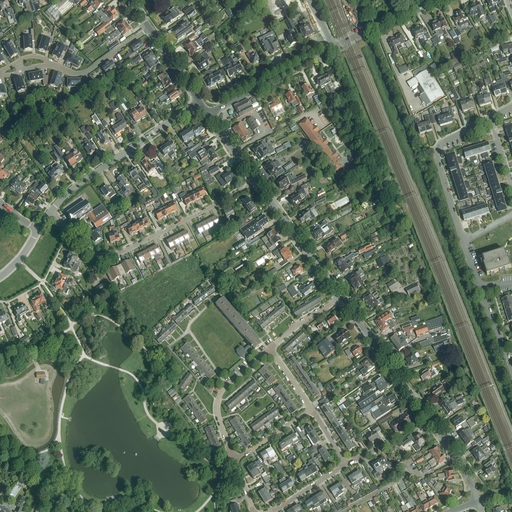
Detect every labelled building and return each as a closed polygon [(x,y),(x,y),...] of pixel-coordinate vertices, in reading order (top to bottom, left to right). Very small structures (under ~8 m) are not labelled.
[(15,0),(16,2),(19,1),(20,5),(25,3),(28,14),(35,12),(31,2),(29,3),(27,0),(15,0)] [(47,11),(56,21),(74,4),(70,0),(67,0),(58,9),(53,4),(47,11)] [(87,11),(98,0),(89,0),(88,2),(90,4),(85,9),(87,11)] [(103,4),(99,0),(98,0),(87,11),(89,13),(94,8),(97,10),(103,4)] [(287,9),(294,6),(290,0),(284,3),(284,2),(283,0),(282,0),(272,5),(275,12),(280,9),(282,14),(288,11),(287,9)] [(294,0),(298,8),(306,4),(304,0),(294,0)] [(494,1),(493,0),(486,0),(490,7),(489,8),(492,14),(496,12),(493,6),(495,5),(494,1)] [(8,5),(7,1),(3,2),(3,1),(1,2),(1,3),(0,3),(0,9),(1,11),(3,10),(6,18),(13,15),(9,5),(8,5)] [(479,3),(473,6),(479,19),(485,16),(485,15),(486,15),(485,10),(482,11),(479,3)] [(195,8),(193,5),(190,7),(190,6),(183,11),(186,15),(195,8)] [(467,8),(471,17),(472,16),(474,21),(479,19),(473,6),(467,8)] [(102,22),(103,21),(115,11),(112,8),(110,9),(109,8),(102,14),(100,12),(96,15),(102,22)] [(165,15),(162,17),(167,24),(170,22),(171,23),(174,20),(174,19),(180,15),(175,8),(169,12),(168,11),(165,14),(165,15)] [(229,8),(225,11),(230,18),(234,16),(229,8)] [(195,9),(187,16),(189,19),(198,12),(195,9)] [(105,31),(111,27),(109,24),(117,17),(116,16),(117,14),(115,11),(103,21),(105,23),(95,31),(98,36),(103,33),(105,31)] [(465,19),(462,12),(458,13),(456,14),(455,15),(456,18),(453,19),(455,24),(458,23),(460,27),(469,23),(467,19),(466,19),(465,19)] [(290,19),(285,21),(291,31),(295,29),(290,19)] [(306,32),(305,32),(308,37),(313,34),(306,19),(305,19),(306,19),(303,21),(302,21),(306,29),(305,30),(306,32)] [(446,35),(443,29),(446,28),(446,27),(443,20),(443,19),(437,21),(438,22),(441,30),(443,35),(444,36),(446,35)] [(114,32),(115,34),(116,33),(117,34),(128,26),(124,21),(116,27),(118,30),(114,32)] [(175,36),(189,26),(187,23),(186,21),(180,25),(181,27),(173,32),(175,36)] [(304,39),(308,37),(305,32),(306,32),(305,30),(306,29),(302,21),(299,23),(302,28),(299,29),(300,32),(301,34),(302,34),(304,39)] [(435,31),(437,35),(433,37),(434,38),(438,45),(441,43),(439,38),(443,35),(441,30),(438,22),(431,24),(434,32),(435,31)] [(123,36),(131,30),(128,26),(117,34),(116,33),(115,34),(114,32),(112,34),(110,36),(112,38),(109,40),(111,42),(122,34),(123,36)] [(187,36),(193,32),(192,31),(189,26),(175,36),(178,40),(186,34),(187,36)] [(425,44),(429,42),(428,41),(429,41),(429,40),(430,39),(426,29),(423,30),(422,27),(418,29),(422,37),(425,44)] [(421,45),(422,45),(425,44),(422,37),(418,29),(413,31),(416,40),(419,38),(419,39),(421,38),(422,40),(420,41),(421,45)] [(31,35),(24,36),(25,51),(32,50),(32,41),(35,41),(34,30),(31,30),(31,35)] [(295,36),(293,31),(287,34),(289,37),(286,39),(287,39),(286,40),(287,42),(288,42),(290,46),(296,43),(293,38),(294,38),(294,37),(295,36)] [(458,39),(453,31),(449,33),(456,45),(460,43),(458,39)] [(273,32),(259,40),(265,52),(268,50),(271,55),(279,51),(276,47),(278,46),(276,41),(277,40),(273,32)] [(207,38),(205,34),(201,37),(202,38),(193,45),(191,43),(185,47),(188,52),(207,38)] [(43,36),(39,51),(46,53),(49,44),(52,45),(53,39),(43,36)] [(396,39),(399,46),(397,46),(399,50),(402,48),(401,46),(400,47),(400,45),(405,43),(402,36),(395,38),(396,39)] [(207,38),(188,52),(192,57),(195,55),(196,57),(200,54),(197,50),(209,40),(207,38)] [(395,47),(397,46),(399,46),(396,39),(389,42),(394,57),(398,55),(398,54),(398,53),(396,49),(395,49),(395,47)] [(12,41),(3,46),(11,59),(17,55),(13,48),(15,46),(12,41)] [(130,60),(137,55),(136,52),(143,47),(139,42),(130,48),(134,53),(128,57),(130,60)] [(59,43),(52,57),(59,60),(63,52),(66,53),(68,48),(59,43)] [(92,43),(86,47),(89,52),(96,49),(92,43)] [(511,44),(507,46),(507,45),(501,47),(503,53),(505,53),(506,56),(511,54),(511,44)] [(244,51),(240,45),(235,47),(239,53),(244,51)] [(495,45),(489,48),(492,53),(498,50),(496,45),(495,45)] [(70,51),(67,56),(69,58),(67,62),(74,66),(73,67),(77,69),(78,68),(82,61),(71,56),(73,52),(70,51)] [(148,52),(144,54),(145,55),(143,57),(143,58),(146,62),(154,57),(151,51),(148,53),(148,52)] [(250,59),(253,64),(256,62),(257,63),(258,62),(259,61),(259,60),(256,54),(252,56),(250,52),(246,54),(250,60),(250,59)] [(210,59),(210,58),(209,57),(206,54),(202,56),(204,59),(202,60),(202,61),(196,65),(198,68),(200,71),(204,68),(205,68),(208,66),(206,62),(210,59)] [(138,55),(130,61),(133,65),(141,59),(138,55)] [(496,61),(497,61),(498,65),(507,62),(506,58),(499,60),(497,55),(494,56),(496,61)] [(157,62),(154,57),(146,62),(144,64),(146,67),(144,68),(145,70),(157,62)] [(236,59),(233,60),(231,57),(228,59),(235,74),(242,70),(236,59)] [(227,65),(229,68),(225,70),(229,77),(235,74),(228,59),(227,58),(221,62),(224,67),(227,65)] [(458,58),(449,63),(452,68),(460,63),(458,58)] [(158,61),(157,62),(145,70),(146,72),(151,69),(152,70),(149,72),(151,74),(161,67),(158,61)] [(115,71),(122,66),(120,63),(114,67),(111,62),(102,68),(106,74),(113,69),(115,71)] [(423,74),(407,83),(411,88),(420,82),(422,86),(418,88),(422,95),(420,96),(427,106),(445,96),(426,65),(420,69),(423,74)] [(215,74),(214,72),(212,73),(217,84),(223,81),(224,80),(220,73),(215,76),(214,75),(215,74)] [(45,76),(42,77),(42,73),(29,75),(30,82),(42,80),(43,86),(47,86),(47,85),(45,77),(45,76)] [(161,83),(168,78),(166,75),(165,75),(164,73),(153,80),(155,82),(158,80),(161,83)] [(211,87),(217,84),(212,73),(209,74),(211,77),(212,76),(212,77),(207,80),(211,87)] [(61,76),(54,74),(53,78),(52,78),(51,81),(52,82),(50,86),(57,88),(56,91),(59,92),(61,86),(58,85),(61,76)] [(323,77),(322,78),(330,93),(333,99),(337,96),(334,90),(332,91),(329,84),(331,83),(327,75),(326,75),(325,75),(323,76),(323,77)] [(165,89),(172,84),(168,78),(161,83),(156,86),(158,89),(162,85),(165,89)] [(330,93),(322,78),(319,79),(318,79),(317,79),(317,80),(316,81),(320,89),(324,87),(324,88),(326,92),(328,94),(327,94),(330,100),(333,99),(330,93)] [(28,92),(27,87),(24,87),(21,79),(14,81),(18,95),(28,92)] [(110,79),(104,83),(107,87),(113,83),(110,79)] [(500,83),(497,84),(501,96),(507,94),(504,86),(501,87),(500,83)] [(310,91),(307,84),(301,88),(307,99),(314,96),(312,94),(314,92),(313,89),(310,91)] [(495,97),(501,96),(497,84),(492,86),(495,97)] [(172,102),(173,102),(174,101),(175,100),(179,97),(176,92),(175,91),(168,96),(166,94),(159,99),(161,102),(165,100),(166,101),(170,99),(172,102)] [(294,98),(292,92),(285,96),(290,104),(291,103),(293,107),(301,103),(298,98),(296,99),(295,97),(294,98)] [(479,107),(485,105),(482,93),(480,94),(480,97),(477,98),(479,107)] [(484,93),(482,93),(485,105),(491,104),(488,95),(485,96),(484,93)] [(322,103),(318,95),(313,98),(318,105),(322,103)] [(463,112),(468,111),(466,102),(464,95),(463,95),(461,95),(463,103),(460,104),(463,112)] [(274,102),(275,103),(268,107),(272,114),(274,117),(284,112),(282,108),(283,108),(278,100),(274,102)] [(472,100),(466,102),(468,111),(474,109),(472,100)] [(113,106),(115,109),(118,108),(113,101),(109,104),(111,107),(113,106)] [(239,105),(239,103),(233,106),(237,113),(234,114),(237,119),(239,118),(253,111),(248,101),(239,105)] [(142,120),(145,118),(144,117),(146,116),(144,113),(144,112),(145,111),(143,108),(141,105),(138,107),(141,110),(136,113),(141,120),(141,119),(142,120)] [(135,123),(141,120),(136,113),(133,108),(131,110),(133,112),(128,116),(134,124),(135,123)] [(443,115),(446,125),(452,123),(451,117),(454,116),(451,108),(448,109),(442,111),(443,115)] [(121,132),(122,131),(123,132),(125,131),(124,130),(127,128),(124,124),(125,123),(123,120),(124,119),(120,113),(117,115),(118,119),(119,120),(115,123),(121,132)] [(446,125),(443,115),(439,117),(438,113),(431,115),(433,122),(438,120),(440,127),(446,125)] [(91,117),(97,126),(98,125),(99,127),(101,130),(99,132),(100,133),(97,135),(98,138),(100,141),(104,145),(105,144),(106,145),(107,143),(107,142),(109,142),(106,138),(107,137),(103,131),(105,130),(100,123),(101,123),(95,115),(91,117)] [(433,122),(431,115),(425,117),(426,124),(423,125),(426,133),(432,131),(430,123),(433,122)] [(255,121),(252,117),(246,121),(253,131),(259,128),(257,124),(258,123),(256,120),(255,121)] [(343,167),(308,118),(299,125),(334,174),(343,167)] [(426,133),(423,125),(420,126),(419,120),(414,121),(415,125),(417,124),(420,135),(426,133)] [(116,135),(121,132),(115,123),(114,121),(112,123),(115,127),(113,129),(112,129),(110,130),(114,136),(116,135)] [(241,123),(232,129),(237,136),(238,135),(243,143),(251,138),(241,123)] [(205,130),(201,124),(197,128),(196,127),(191,131),(194,136),(196,137),(201,134),(200,133),(205,130)] [(88,132),(84,126),(80,129),(84,135),(88,132)] [(185,133),(189,139),(194,136),(191,131),(190,129),(185,133)] [(24,135),(22,132),(17,136),(21,141),(25,138),(23,135),(24,135)] [(188,142),(186,144),(189,149),(194,145),(189,139),(185,133),(180,136),(180,137),(180,138),(181,140),(182,139),(184,143),(187,141),(188,142)] [(85,143),(81,146),(83,149),(84,149),(89,156),(94,152),(93,150),(96,148),(93,143),(91,145),(87,139),(84,141),(85,143)] [(313,148),(307,140),(303,143),(308,151),(313,148)] [(166,146),(174,157),(176,156),(173,150),(175,149),(171,142),(166,146)] [(284,146),(276,150),(278,154),(291,147),(289,142),(283,145),(284,146)] [(67,143),(64,145),(69,152),(77,164),(82,161),(81,160),(82,159),(83,158),(79,153),(78,151),(77,152),(75,153),(72,149),(72,150),(67,143)] [(256,155),(257,155),(269,146),(268,143),(264,146),(265,147),(264,148),(261,144),(252,150),(254,152),(254,153),(255,155),(256,155)] [(488,143),(482,145),(486,158),(488,157),(487,153),(491,152),(488,143)] [(189,149),(190,151),(191,152),(199,147),(196,144),(194,145),(189,149)] [(54,152),(56,154),(59,158),(63,155),(56,145),(52,148),(54,152)] [(482,154),(483,159),(486,158),(482,145),(475,147),(478,156),(482,154)] [(173,160),(175,158),(174,157),(166,146),(160,150),(161,151),(160,151),(161,153),(162,152),(165,156),(168,154),(169,156),(170,155),(173,160)] [(267,156),(273,151),(269,146),(257,155),(261,160),(265,157),(265,158),(267,157),(267,156)] [(215,153),(211,147),(204,152),(204,151),(201,147),(197,150),(189,155),(192,159),(197,156),(201,162),(214,153),(215,153)] [(475,147),(469,149),(473,162),(474,161),(476,161),(475,157),(478,156),(475,147)] [(469,158),(470,162),(473,162),(469,149),(463,151),(466,159),(469,158)] [(54,152),(51,154),(57,163),(60,161),(59,158),(56,154),(54,152)] [(72,167),(77,164),(69,152),(65,154),(68,158),(67,159),(66,160),(71,167),(72,166),(72,167)] [(461,160),(460,158),(456,159),(455,156),(454,152),(451,153),(446,155),(447,158),(449,164),(461,160)] [(209,164),(218,158),(214,153),(201,162),(200,162),(202,166),(208,163),(209,164)] [(147,159),(144,161),(143,160),(142,161),(142,162),(141,163),(149,173),(156,168),(153,164),(152,165),(147,159)] [(458,165),(465,162),(464,160),(461,160),(449,164),(451,171),(459,168),(458,165)] [(264,165),(264,167),(265,169),(266,169),(268,171),(278,164),(277,161),(274,163),(275,164),(274,165),(271,161),(266,165),(265,165),(264,165)] [(59,166),(56,163),(54,165),(51,167),(59,177),(63,173),(62,171),(63,170),(59,166)] [(292,163),(284,168),(286,172),(294,166),(292,163)] [(278,164),(268,171),(272,177),(274,175),(279,172),(277,169),(278,168),(280,166),(278,164)] [(486,173),(494,170),(492,164),(480,168),(481,171),(485,169),(486,173)] [(361,172),(356,165),(351,168),(356,176),(361,172)] [(48,168),(46,169),(46,170),(46,171),(46,172),(49,175),(49,176),(51,178),(54,181),(55,181),(60,177),(59,177),(51,167),(50,166),(48,168)] [(159,175),(161,177),(167,173),(162,166),(158,169),(161,174),(159,175)] [(209,170),(209,169),(202,173),(200,174),(205,183),(206,185),(214,181),(211,176),(220,171),(217,166),(209,170)] [(176,167),(172,170),(176,176),(181,173),(176,167)] [(135,170),(134,168),(127,172),(134,182),(139,179),(143,184),(138,188),(140,192),(150,185),(141,172),(140,172),(138,169),(135,170)] [(460,171),(459,168),(451,171),(452,177),(465,173),(464,170),(460,171)] [(10,175),(4,170),(2,172),(0,174),(0,180),(2,182),(7,177),(8,178),(10,175)] [(494,170),(486,173),(487,176),(483,177),(483,180),(496,176),(494,170)] [(220,180),(224,187),(227,185),(231,182),(234,180),(233,179),(234,179),(229,173),(224,177),(221,173),(218,175),(215,177),(216,178),(218,181),(220,180)] [(466,176),(465,173),(452,177),(454,182),(463,180),(462,177),(466,176)] [(284,176),(285,177),(284,177),(284,176),(279,179),(280,180),(276,183),(279,186),(278,187),(280,189),(281,189),(285,186),(285,187),(289,184),(289,183),(291,185),(291,186),(296,184),(306,179),(305,176),(298,178),(294,180),(289,174),(284,176)] [(371,174),(358,181),(361,186),(374,179),(371,174)] [(15,190),(16,190),(21,184),(19,182),(20,181),(20,179),(21,178),(21,177),(21,176),(18,177),(18,178),(17,178),(17,179),(15,181),(14,181),(12,184),(13,185),(11,186),(12,187),(11,189),(14,191),(15,190)] [(121,191),(118,193),(126,205),(130,203),(123,194),(129,190),(127,186),(129,185),(122,176),(117,179),(120,184),(118,185),(121,191)] [(484,183),(489,182),(490,185),(498,182),(496,176),(483,180),(484,183)] [(464,184),(463,180),(454,182),(456,189),(469,185),(468,182),(464,184)] [(500,188),(498,182),(490,185),(491,188),(486,189),(487,192),(500,188)] [(16,190),(21,195),(21,194),(22,193),(23,194),(25,191),(25,190),(27,187),(28,187),(29,187),(29,183),(28,184),(27,184),(26,184),(25,185),(24,186),(21,184),(16,190)] [(47,189),(48,188),(43,184),(40,188),(39,188),(39,187),(36,184),(32,189),(36,192),(33,195),(38,198),(41,194),(42,194),(44,192),(45,193),(46,193),(48,191),(48,190),(47,189)] [(465,189),(470,188),(469,185),(456,189),(458,195),(466,193),(465,189)] [(107,186),(101,190),(103,194),(104,196),(105,197),(108,195),(111,198),(116,195),(113,190),(110,191),(107,186)] [(291,198),(292,198),(289,200),(291,203),(291,204),(292,206),(293,206),(297,203),(297,204),(301,201),(302,202),(307,198),(304,194),(305,193),(302,190),(304,189),(302,186),(296,191),(298,193),(296,195),(296,194),(292,196),(292,197),(291,198)] [(200,189),(197,191),(201,198),(205,196),(203,191),(204,190),(202,187),(200,188),(200,189)] [(195,188),(193,189),(195,192),(192,193),(196,201),(201,198),(197,191),(195,188)] [(502,194),(500,188),(487,192),(488,195),(492,194),(493,197),(502,194)] [(33,206),(38,198),(33,195),(36,192),(32,189),(29,194),(30,195),(26,201),(25,203),(29,205),(30,204),(33,206)] [(190,204),(196,201),(192,193),(186,196),(190,204)] [(467,196),(466,193),(458,195),(460,201),(469,198),(473,197),(472,194),(467,196)] [(504,200),(502,194),(493,197),(494,200),(490,202),(491,204),(504,200)] [(184,201),(186,206),(190,204),(186,196),(183,198),(183,197),(180,198),(182,202),(184,201)] [(242,203),(247,209),(253,204),(248,198),(246,197),(243,199),(244,201),(242,203)] [(310,204),(312,208),(317,205),(317,206),(327,201),(324,197),(310,204)] [(144,204),(145,207),(154,202),(152,199),(143,204),(144,204)] [(497,209),(506,207),(504,200),(491,204),(492,207),(496,206),(497,209)] [(82,204),(67,214),(70,218),(69,218),(71,221),(72,220),(74,224),(76,223),(77,225),(89,217),(92,222),(97,229),(111,219),(102,205),(92,212),(85,202),(84,202),(82,203),(82,204)] [(172,204),(168,206),(172,213),(177,211),(174,206),(176,205),(174,202),(171,203),(172,204)] [(482,202),(479,203),(483,216),(489,214),(486,206),(483,207),(482,202)] [(476,218),(483,216),(479,203),(476,204),(477,209),(474,210),(476,218)] [(255,206),(254,207),(253,204),(247,209),(248,211),(247,212),(249,215),(251,214),(252,215),(257,211),(256,210),(257,210),(256,209),(257,209),(255,206)] [(167,216),(172,213),(168,206),(163,208),(167,216)] [(469,206),(466,207),(470,220),(476,218),(474,210),(471,211),(469,206)] [(311,207),(309,209),(306,211),(299,216),(300,217),(298,219),(301,223),(304,221),(305,222),(311,217),(312,219),(315,217),(311,212),(314,210),(311,207)] [(461,213),(464,222),(470,220),(466,207),(464,208),(465,212),(461,213)] [(159,211),(162,218),(167,216),(163,208),(159,211)] [(228,220),(235,217),(233,212),(233,211),(232,210),(231,209),(223,213),(225,215),(222,216),(226,222),(229,221),(228,220)] [(144,228),(140,220),(136,211),(133,212),(138,221),(135,223),(139,230),(144,228)] [(158,221),(162,218),(159,211),(155,213),(155,212),(152,213),(151,212),(148,214),(151,218),(155,216),(158,221)] [(339,213),(329,217),(331,221),(337,218),(337,219),(341,217),(339,213)] [(140,220),(144,228),(149,226),(146,221),(148,220),(146,216),(143,218),(144,219),(140,220)] [(261,229),(265,226),(269,223),(264,216),(260,219),(259,218),(256,220),(240,230),(246,240),(262,229),(261,229)] [(215,228),(217,227),(216,226),(219,224),(216,217),(211,219),(215,227),(215,228)] [(209,229),(215,227),(211,219),(206,222),(209,229)] [(323,228),(328,224),(326,221),(315,228),(316,230),(311,233),(314,237),(323,231),(322,231),(324,229),(323,228)] [(201,225),(204,232),(209,229),(206,222),(201,225)] [(130,235),(134,233),(130,226),(129,223),(123,226),(124,229),(126,231),(127,231),(130,235)] [(134,233),(139,230),(135,223),(130,226),(134,233)] [(322,237),(322,238),(333,231),(328,224),(323,228),(324,229),(322,231),(323,231),(314,237),(317,241),(322,237)] [(199,235),(204,232),(201,225),(196,227),(199,235)] [(102,227),(90,235),(95,242),(100,239),(97,234),(103,229),(102,227)] [(115,242),(120,241),(118,232),(119,232),(118,228),(114,229),(114,230),(112,230),(113,234),(115,242)] [(186,231),(181,234),(185,241),(190,238),(186,231)] [(270,241),(277,236),(274,231),(262,240),(265,245),(270,241)] [(180,244),(185,241),(181,234),(176,237),(180,244)] [(270,241),(265,245),(269,250),(273,246),(281,241),(277,236),(270,241)] [(175,246),(180,244),(176,237),(171,239),(175,246)] [(245,246),(247,249),(260,241),(258,238),(245,246)] [(166,242),(170,249),(175,246),(171,239),(166,242)] [(334,246),(340,242),(337,239),(331,243),(331,242),(329,244),(329,245),(325,248),(328,253),(329,253),(330,253),(332,252),(331,251),(336,248),(334,246)] [(366,252),(373,249),(370,244),(364,248),(366,252)] [(157,246),(152,248),(156,256),(161,253),(157,246)] [(151,258),(156,256),(152,248),(147,251),(151,258)] [(279,259),(282,257),(288,252),(288,251),(288,250),(287,249),(286,248),(284,250),(282,248),(279,250),(278,249),(273,254),(275,256),(276,255),(279,259)] [(358,255),(365,251),(364,248),(358,251),(359,253),(354,255),(352,254),(346,258),(345,258),(345,259),(343,261),(341,258),(335,262),(339,268),(350,260),(352,259),(359,256),(358,255)] [(147,251),(142,254),(146,261),(151,258),(147,251)] [(487,276),(511,268),(508,256),(507,257),(505,251),(483,258),(485,264),(484,264),(487,276)] [(289,253),(288,252),(282,257),(284,260),(280,263),(282,266),(288,262),(287,261),(290,259),(289,257),(291,256),(291,255),(291,254),(290,253),(289,253)] [(67,260),(80,266),(80,265),(80,263),(77,262),(77,263),(75,263),(77,258),(76,257),(77,256),(71,253),(70,254),(69,254),(67,258),(68,258),(67,260)] [(261,258),(259,260),(261,263),(263,261),(264,262),(271,257),(269,253),(261,258)] [(145,266),(147,264),(146,261),(142,254),(137,256),(141,264),(143,262),(145,266)] [(386,257),(376,262),(380,269),(390,264),(386,257)] [(124,263),(129,273),(136,269),(131,259),(124,263)] [(352,263),(354,262),(352,259),(350,260),(339,268),(343,273),(349,269),(350,271),(355,267),(352,263)] [(80,266),(67,260),(64,267),(65,267),(64,268),(67,269),(67,268),(71,270),(74,265),(76,266),(75,268),(78,269),(78,267),(79,268),(80,266)] [(248,262),(236,269),(239,273),(250,266),(248,262)] [(124,263),(118,266),(123,276),(129,273),(124,263)] [(291,266),(285,270),(289,276),(291,274),(293,278),(295,276),(295,277),(296,276),(297,276),(298,275),(302,271),(302,270),(301,268),(300,268),(298,265),(293,269),(291,266)] [(118,266),(112,269),(117,279),(123,276),(118,266)] [(275,269),(264,276),(266,280),(278,272),(276,268),(275,269)] [(106,272),(111,282),(117,279),(112,269),(106,272)] [(350,284),(351,284),(351,285),(359,279),(363,277),(364,276),(360,271),(356,274),(348,280),(350,282),(349,283),(350,284)] [(73,281),(70,279),(65,277),(64,278),(60,275),(59,277),(58,277),(56,281),(57,281),(68,287),(69,284),(70,284),(73,281)] [(360,281),(362,280),(363,282),(366,280),(363,277),(359,279),(351,285),(356,291),(363,285),(360,281)] [(68,287),(57,281),(55,285),(57,286),(56,288),(62,291),(61,294),(65,296),(68,290),(67,289),(68,287)] [(305,286),(304,286),(299,289),(305,297),(312,291),(311,290),(314,287),(310,282),(305,286)] [(389,288),(391,293),(401,286),(398,282),(395,284),(389,288)] [(417,284),(406,289),(409,297),(420,291),(417,284)] [(280,288),(279,289),(281,293),(282,293),(287,289),(285,285),(283,286),(282,285),(279,287),(280,288)] [(298,295),(293,286),(288,290),(293,298),(298,295)] [(208,290),(206,288),(204,290),(205,292),(209,298),(215,293),(214,292),(215,291),(212,287),(208,290)] [(201,295),(199,293),(197,294),(199,297),(203,302),(209,298),(205,292),(201,295)] [(378,295),(376,292),(373,295),(374,296),(373,297),(372,295),(371,296),(369,293),(361,299),(364,302),(366,304),(373,298),(378,295)] [(40,296),(36,298),(37,298),(40,306),(43,304),(46,308),(46,309),(49,307),(49,306),(44,297),(43,297),(42,295),(40,296)] [(317,297),(293,312),(296,317),(321,302),(320,301),(322,300),(318,295),(316,296),(317,297)] [(199,297),(193,301),(193,302),(192,303),(194,304),(195,304),(197,306),(203,302),(199,297)] [(503,305),(511,302),(511,299),(511,300),(510,297),(502,299),(503,305)] [(37,298),(31,301),(32,303),(31,304),(36,313),(40,311),(37,307),(40,306),(37,298)] [(383,302),(382,300),(380,298),(375,302),(373,298),(366,304),(366,305),(367,306),(368,307),(370,310),(376,306),(383,302)] [(250,345),(244,350),(243,349),(239,348),(236,351),(237,354),(240,358),(244,359),(247,356),(246,353),(245,352),(250,348),(251,348),(252,347),(254,350),(261,345),(258,341),(259,340),(257,337),(255,338),(222,300),(215,305),(250,345)] [(511,302),(503,305),(505,311),(511,308),(511,302)] [(190,304),(184,310),(189,315),(194,310),(193,309),(194,308),(190,304)] [(20,308),(19,308),(24,316),(27,314),(29,318),(32,316),(27,307),(26,308),(24,305),(24,306),(22,305),(20,307),(20,308)] [(278,309),(277,307),(274,309),(275,311),(279,316),(285,312),(284,310),(285,309),(284,308),(285,307),(284,305),(283,306),(282,306),(278,309)] [(19,308),(18,308),(15,309),(15,310),(15,311),(16,313),(15,314),(18,319),(17,320),(19,324),(22,322),(20,318),(21,318),(21,317),(24,316),(19,308)] [(184,310),(179,315),(183,320),(189,315),(184,310)] [(274,321),(279,316),(275,311),(270,316),(274,321)] [(4,312),(0,314),(0,318),(2,323),(5,322),(8,327),(11,326),(7,317),(6,317),(4,312)] [(389,320),(391,320),(393,319),(389,312),(382,316),(375,321),(379,327),(385,322),(385,323),(389,320)] [(175,315),(171,318),(173,321),(173,322),(174,323),(175,322),(177,325),(183,320),(179,315),(177,317),(175,315)] [(321,323),(317,327),(319,330),(324,326),(328,323),(330,326),(337,321),(337,320),(336,318),(335,318),(333,315),(328,319),(328,318),(325,320),(326,321),(322,324),(321,323)] [(268,325),(274,321),(270,316),(266,319),(265,317),(263,319),(264,321),(268,325)] [(442,317),(425,322),(426,325),(414,329),(417,337),(429,333),(429,332),(445,326),(442,317)] [(394,326),(391,320),(389,320),(385,323),(385,322),(379,327),(382,332),(389,327),(391,330),(394,327),(394,326)] [(268,325),(264,321),(262,322),(261,321),(257,324),(263,330),(268,325)] [(417,321),(402,326),(404,330),(419,325),(417,321)] [(176,327),(173,323),(166,329),(170,334),(176,329),(175,328),(176,327)] [(166,339),(170,334),(166,329),(161,334),(166,339)] [(340,334),(341,335),(335,339),(340,345),(342,343),(344,345),(347,343),(346,341),(350,337),(346,331),(344,332),(343,331),(340,334)] [(303,341),(307,338),(302,332),(298,336),(303,341)] [(156,336),(154,338),(159,344),(166,339),(161,334),(157,337),(156,336)] [(404,339),(406,338),(404,335),(398,339),(396,336),(390,340),(395,346),(404,339)] [(416,349),(420,348),(447,339),(446,335),(419,344),(415,345),(416,349)] [(298,336),(293,340),(298,346),(303,341),(298,336)] [(336,351),(328,339),(318,347),(326,358),(336,351)] [(407,343),(404,339),(395,346),(399,351),(404,347),(408,345),(408,344),(407,343)] [(293,340),(288,344),(294,350),(298,346),(293,340)] [(186,342),(184,345),(181,349),(184,353),(185,352),(191,347),(187,343),(186,342)] [(442,342),(433,345),(435,351),(437,350),(444,348),(442,342)] [(286,351),(289,354),(292,352),(293,353),(295,351),(294,350),(288,344),(284,348),(285,350),(284,351),(285,352),(286,351)] [(195,352),(191,347),(185,352),(189,357),(195,352)] [(351,351),(349,349),(345,352),(348,357),(353,354),(356,359),(360,357),(358,355),(362,353),(358,347),(354,350),(353,350),(351,351)] [(189,357),(193,362),(199,357),(195,352),(189,357)] [(413,354),(405,359),(410,366),(418,361),(416,359),(419,356),(418,354),(419,353),(418,352),(415,354),(415,355),(414,356),(413,354)] [(433,362),(429,356),(424,360),(428,365),(433,362)] [(203,361),(199,357),(193,362),(197,366),(203,361)] [(290,362),(289,363),(294,369),(299,366),(294,358),(293,358),(292,357),(290,358),(291,359),(289,361),(290,362)] [(357,375),(364,369),(371,364),(370,362),(370,361),(369,360),(368,360),(368,359),(361,364),(362,365),(361,366),(358,368),(359,371),(356,373),(357,375)] [(203,361),(197,366),(203,373),(209,368),(203,361)] [(349,373),(350,374),(358,368),(361,366),(359,363),(348,371),(349,373)] [(359,377),(363,373),(366,376),(375,369),(375,368),(374,367),(373,367),(371,364),(364,369),(357,375),(359,377)] [(294,369),(298,375),(303,372),(299,366),(294,369)] [(262,376),(268,371),(264,367),(258,372),(262,376)] [(215,375),(209,368),(203,373),(200,376),(202,378),(205,375),(209,380),(215,375)] [(436,374),(431,368),(427,371),(426,370),(423,372),(424,373),(420,376),(421,379),(421,380),(422,381),(423,381),(424,381),(431,376),(432,377),(436,374)] [(266,381),(272,376),(268,371),(262,376),(266,381)] [(307,377),(303,372),(298,375),(302,381),(307,377)] [(192,377),(188,374),(183,382),(188,385),(192,379),(191,379),(192,377)] [(272,376),(266,381),(270,386),(276,381),(272,376)] [(302,381),(306,387),(311,383),(307,377),(302,381)] [(366,396),(373,391),(377,388),(382,385),(383,386),(386,384),(382,378),(370,385),(369,383),(361,389),(366,396)] [(434,389),(435,389),(430,392),(435,398),(444,391),(445,392),(446,392),(447,391),(448,390),(445,386),(442,387),(442,386),(446,383),(444,380),(439,383),(439,382),(436,384),(437,387),(434,389)] [(249,385),(254,391),(258,387),(253,381),(249,385)] [(188,385),(183,382),(178,388),(184,392),(188,385)] [(306,387),(310,393),(315,389),(311,383),(306,387)] [(366,406),(367,406),(374,401),(382,396),(380,394),(384,392),(384,391),(388,388),(386,384),(383,386),(382,385),(377,388),(373,391),(366,396),(357,402),(362,409),(366,406)] [(249,385),(244,389),(249,395),(254,391),(249,385)] [(277,388),(274,390),(277,395),(283,390),(280,385),(278,386),(278,385),(276,387),(277,388)] [(176,394),(173,389),(168,393),(172,398),(176,394)] [(245,399),(249,395),(244,389),(240,393),(245,399)] [(319,395),(315,389),(310,393),(314,399),(319,395)] [(277,395),(281,400),(287,395),(283,390),(277,395)] [(240,393),(235,397),(240,403),(245,399),(240,393)] [(382,396),(374,401),(367,406),(366,406),(362,409),(360,410),(364,417),(371,413),(376,420),(391,410),(388,406),(391,405),(395,403),(395,402),(397,400),(393,394),(387,399),(384,394),(382,396)] [(291,401),(287,395),(281,400),(285,405),(291,401)] [(177,396),(173,399),(176,404),(181,400),(177,396)] [(186,405),(193,400),(189,396),(183,400),(186,405)] [(235,407),(240,403),(235,397),(230,401),(235,407)] [(451,401),(448,398),(445,400),(444,399),(439,403),(441,406),(443,409),(454,402),(453,400),(451,401)] [(445,412),(446,412),(448,415),(453,412),(453,411),(455,409),(456,407),(458,406),(465,403),(464,398),(458,400),(454,402),(443,409),(445,412)] [(190,410),(196,405),(193,400),(186,405),(187,405),(185,406),(186,408),(188,407),(190,410)] [(235,407),(230,401),(226,405),(231,411),(235,407)] [(285,405),(288,410),(294,405),(291,401),(285,405)] [(320,405),(322,408),(321,408),(326,416),(331,412),(333,411),(331,408),(329,409),(326,405),(328,404),(327,403),(326,401),(320,405)] [(349,401),(340,408),(343,412),(352,406),(349,401)] [(200,410),(196,405),(190,410),(194,415),(200,410)] [(298,410),(294,405),(288,410),(291,414),(298,410)] [(270,412),(274,419),(277,417),(279,416),(279,415),(275,409),(270,412)] [(203,415),(200,410),(194,415),(197,420),(203,415)] [(404,415),(389,425),(396,435),(410,426),(407,422),(413,419),(408,411),(404,414),(404,415)] [(270,422),(274,419),(270,412),(265,416),(270,422)] [(330,423),(336,419),(331,412),(326,416),(330,423)] [(393,413),(384,419),(387,422),(395,416),(393,413)] [(203,415),(197,420),(201,425),(207,420),(203,415)] [(265,416),(260,420),(265,426),(270,422),(265,416)] [(460,417),(452,422),(456,427),(466,421),(464,418),(462,419),(460,417)] [(232,420),(231,419),(229,420),(230,422),(233,427),(239,423),(236,418),(232,420)] [(335,430),(340,427),(336,419),(330,423),(335,430)] [(260,429),(265,426),(260,420),(256,423),(260,429)] [(233,427),(236,432),(243,428),(239,423),(233,427)] [(260,429),(256,423),(250,427),(255,433),(260,429)] [(311,426),(307,429),(305,425),(300,428),(302,432),(305,430),(308,435),(314,432),(311,426)] [(374,432),(367,437),(371,444),(380,438),(377,433),(380,431),(377,425),(371,429),(374,432)] [(204,429),(207,435),(214,432),(212,426),(210,427),(209,426),(207,427),(208,428),(204,429)] [(340,437),(345,434),(340,427),(335,430),(340,437)] [(243,428),(236,432),(239,437),(246,433),(243,428)] [(463,441),(470,436),(466,431),(459,435),(463,441)] [(214,432),(207,435),(209,440),(216,437),(214,432)] [(311,440),(317,437),(314,432),(308,435),(307,436),(310,441),(311,440)] [(239,437),(242,442),(249,438),(246,433),(239,437)] [(412,435),(401,443),(402,445),(404,447),(413,440),(416,445),(413,447),(417,452),(421,449),(419,446),(420,446),(422,445),(422,444),(426,441),(422,437),(419,433),(413,438),(412,435)] [(345,444),(350,441),(345,434),(340,437),(345,444)] [(470,436),(463,441),(467,446),(474,442),(472,439),(475,436),(473,434),(470,436)] [(292,444),(295,449),(297,448),(295,444),(299,442),(300,444),(302,442),(299,436),(296,438),(294,435),(289,438),(292,444)] [(209,440),(211,447),(219,444),(216,437),(209,440)] [(311,440),(314,445),(320,442),(317,437),(311,440)] [(252,444),(249,438),(242,442),(246,448),(252,444)] [(289,438),(283,441),(287,447),(292,444),(289,438)] [(289,450),(287,447),(283,441),(278,445),(281,451),(280,451),(282,454),(289,450)] [(345,444),(349,451),(354,448),(356,446),(354,443),(352,444),(350,441),(345,444)] [(211,453),(212,456),(217,454),(216,451),(221,449),(219,444),(211,447),(214,452),(211,453)] [(432,455),(438,450),(435,446),(428,451),(430,453),(424,457),(426,460),(432,455)] [(481,450),(479,447),(478,448),(478,447),(475,449),(476,449),(472,453),(475,458),(487,449),(485,446),(481,450)] [(320,455),(316,457),(317,460),(321,457),(327,454),(324,448),(318,452),(320,455)] [(489,450),(488,448),(487,449),(475,458),(479,462),(483,459),(484,460),(486,458),(486,457),(483,453),(485,452),(486,453),(489,451),(488,450),(489,450)] [(269,458),(275,455),(271,449),(265,452),(269,458)] [(438,450),(432,455),(434,458),(428,462),(430,465),(442,455),(438,450)] [(265,452),(260,455),(264,462),(267,460),(270,464),(272,463),(269,458),(265,452)] [(327,454),(321,457),(325,462),(330,459),(327,454)] [(438,465),(445,460),(442,455),(430,465),(431,467),(437,462),(438,465)] [(378,462),(383,470),(387,467),(389,470),(394,467),(390,462),(387,463),(384,458),(378,462)] [(311,476),(317,472),(314,469),(317,467),(314,462),(313,459),(308,462),(310,465),(306,467),(308,469),(311,476)] [(247,468),(250,474),(258,469),(259,468),(262,467),(261,465),(259,461),(250,466),(247,468)] [(496,471),(495,470),(496,464),(493,461),(492,462),(491,461),(483,466),(486,470),(484,471),(488,476),(493,473),(494,472),(494,471),(496,471)] [(383,470),(378,462),(372,465),(376,471),(373,473),(376,478),(381,475),(379,473),(383,470)] [(305,465),(303,467),(305,471),(302,473),(306,479),(311,476),(308,469),(306,467),(305,465)] [(257,479),(262,476),(258,469),(250,474),(253,479),(256,477),(257,479)] [(296,475),(301,482),(306,479),(302,473),(301,470),(298,472),(299,473),(296,475)] [(445,474),(440,475),(438,475),(438,478),(441,477),(454,475),(453,470),(444,471),(445,474)] [(359,471),(354,475),(359,484),(360,483),(362,482),(362,481),(367,478),(365,474),(362,476),(359,471)] [(358,486),(359,485),(362,489),(364,488),(360,483),(359,484),(354,475),(349,478),(354,487),(357,485),(358,486)] [(288,490),(294,487),(289,479),(286,480),(285,478),(282,480),(288,490)] [(280,483),(280,484),(282,485),(279,487),(283,493),(288,490),(282,480),(279,481),(280,483)] [(438,483),(436,482),(435,485),(439,487),(449,494),(452,490),(445,485),(444,487),(438,483)] [(344,498),(342,495),(344,494),(342,491),(345,489),(341,483),(336,487),(343,498),(344,498)] [(435,485),(433,487),(435,488),(441,492),(439,494),(446,499),(449,494),(439,487),(435,485)] [(259,493),(262,499),(270,494),(266,487),(262,489),(262,491),(259,493)] [(343,498),(336,487),(330,490),(336,500),(340,497),(342,499),(343,498)] [(408,500),(413,498),(410,489),(404,491),(408,500)] [(270,492),(271,493),(270,494),(262,499),(265,504),(273,499),(271,496),(274,494),(273,493),(274,492),(273,491),(270,492)] [(434,496),(432,497),(429,491),(426,493),(430,499),(434,506),(439,503),(434,496)] [(316,497),(321,505),(322,505),(327,502),(321,493),(316,497)] [(429,509),(434,506),(430,499),(427,500),(423,494),(421,496),(429,509)] [(420,500),(417,502),(419,505),(420,505),(424,511),(429,509),(421,496),(418,497),(420,500)] [(321,506),(322,509),(324,507),(322,505),(321,505),(316,497),(310,500),(316,509),(321,506)] [(233,506),(229,507),(230,511),(238,511),(238,510),(239,510),(238,507),(237,507),(237,505),(238,504),(237,499),(231,501),(233,506)] [(318,511),(316,509),(310,500),(305,504),(310,511),(312,509),(314,511),(318,511)] [(408,503),(411,509),(413,511),(419,511),(416,506),(414,508),(411,502),(408,503)]
